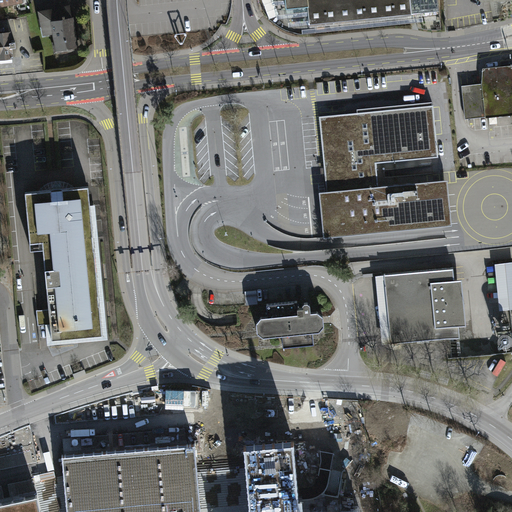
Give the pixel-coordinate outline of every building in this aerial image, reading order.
[(0,0),(0,10),(21,6),(19,0),(0,0)] [(312,21),(414,11),(413,0),(287,0),(288,4),(310,2),(312,21)] [(38,15),(42,40),(53,39),(51,26),(71,23),(69,11),(38,15)] [(71,23),(51,26),(53,39),(56,58),(76,55),(71,23)] [(11,35),(0,36),(0,66),(14,65),(11,35)] [(511,65),(482,68),(483,82),(463,84),(466,115),(486,114),(487,121),(511,118),(511,65)] [(320,190),(324,234),(451,221),(446,178),(378,185),(376,161),(438,155),(433,105),(320,116),(327,189),(320,190)] [(102,336),(88,186),(25,192),(30,243),(43,242),(52,340),(102,336)] [(511,260),(495,262),(500,308),(511,306),(511,260)] [(452,267),(384,274),(391,343),(459,336),(458,325),(466,324),(462,278),(454,279),(452,267)] [(266,310),(267,318),(258,330),(265,336),(271,340),(282,338),(283,350),(312,346),(311,334),(320,333),(325,325),(324,317),(317,312),(302,314),(301,306),(266,310)] [(450,357),(450,344),(437,344),(437,357),(450,357)] [(509,353),(452,358),(446,376),(489,395),(509,353)] [(84,372),(73,376),(75,381),(86,376),(84,372)] [(73,416),(28,431),(32,440),(76,425),(73,416)] [(299,511),(294,440),(244,444),(249,511),(299,511)] [(201,511),(196,443),(62,454),(66,511),(201,511)] [(41,511),(37,489),(0,496),(0,511),(41,511)]
